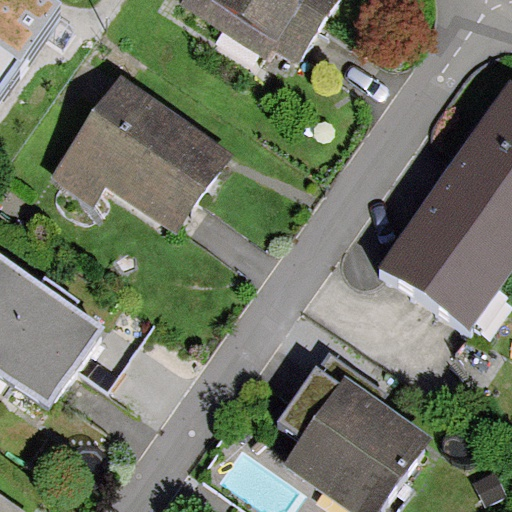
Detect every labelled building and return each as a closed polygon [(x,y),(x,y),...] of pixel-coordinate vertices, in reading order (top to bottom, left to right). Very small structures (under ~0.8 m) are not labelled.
[(60,0),(0,0),(0,100),(64,2),(60,0)] [(202,0),(199,6),(300,65),(338,0),(202,0)] [(122,95),(62,180),(96,203),(111,182),(178,229),(223,166),(122,95)] [(511,105),(388,279),(471,338),(511,281),(511,105)] [(0,281),(0,379),(48,412),(94,344),(0,281)] [(348,396),(295,471),(352,511),(378,511),(423,450),(348,396)]
